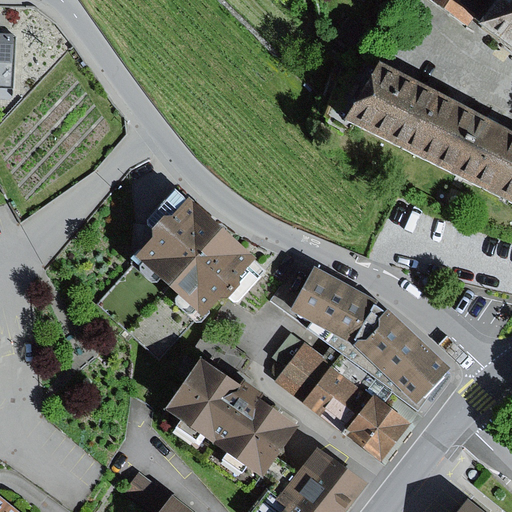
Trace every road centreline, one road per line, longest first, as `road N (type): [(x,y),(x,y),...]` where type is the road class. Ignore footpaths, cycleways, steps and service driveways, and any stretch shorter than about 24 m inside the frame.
road 1 (residential): [(57,0),(156,132),(214,193),(423,313),(498,377)]
road 2 (residential): [(407,0),(448,54),(511,92)]
road 3 (secondary): [(379,511),(457,413)]
